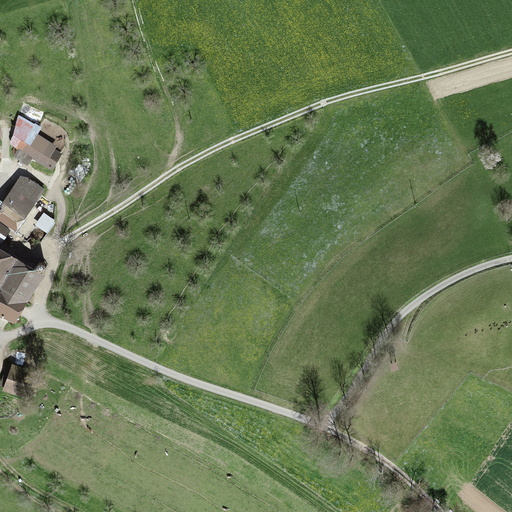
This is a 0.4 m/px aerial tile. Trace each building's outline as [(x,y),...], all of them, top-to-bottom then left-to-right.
[(18,147),(14,156),(28,165),(33,157),(51,168),(60,153),(33,137),(39,126),(18,115),(14,136),(11,143),(18,147)] [(22,215),(24,217),(42,190),(26,179),(12,189),(3,202),(7,205),(0,214),(0,216),(14,226),(22,215)] [(0,240),(0,241),(9,229),(0,222),(0,240)] [(0,312),(14,321),(27,300),(24,298),(39,273),(0,248),(0,312)] [(37,264),(37,266),(37,267),(38,269),(40,269),(42,270),(43,269),(45,268),(45,266),(45,265),(45,263),(44,262),(42,261),(41,261),(39,261),(38,262),(37,264)] [(13,368),(6,386),(25,393),(32,374),(13,368)]
